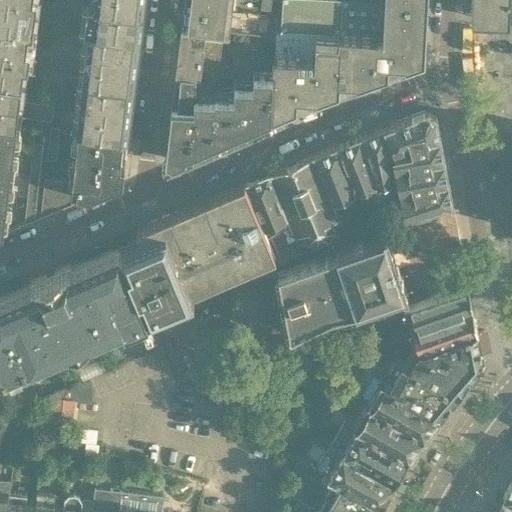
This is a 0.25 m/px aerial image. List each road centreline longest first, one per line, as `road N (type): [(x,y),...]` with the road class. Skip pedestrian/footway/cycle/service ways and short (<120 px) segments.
road 1 (residential): [(139,197),(444,68)]
road 2 (residential): [(444,68),(499,337),(511,352)]
road 3 (unknown): [(223,511),(224,474),(206,401),(165,374),(127,380)]
road 4 (residential): [(162,0),(139,197)]
road 5 (residential): [(0,256),(139,197)]
road 6 (residential): [(434,511),(511,401)]
